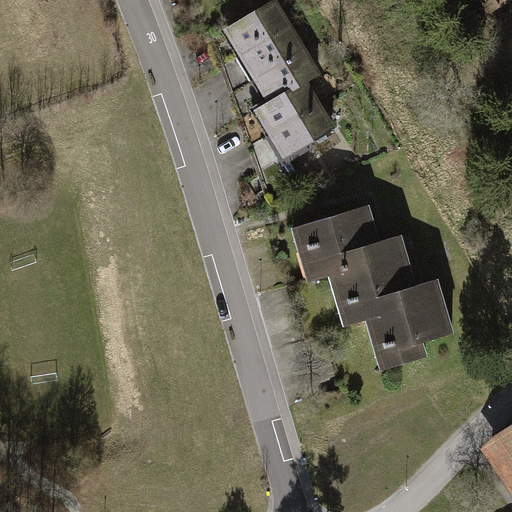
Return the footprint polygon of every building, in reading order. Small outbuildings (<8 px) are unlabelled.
[(276,0),(272,0),(222,34),(238,58),(292,25),(276,0)] [(511,4),(511,0),(459,0),(480,28),(511,4)] [(292,25),(238,58),(251,80),(305,48),(292,25)] [(305,48),(251,80),(266,104),(307,81),(309,84),(323,76),(305,48)] [(266,104),(252,112),(268,137),(321,106),(309,84),(307,81),(266,104)] [(321,106),(268,137),(282,162),(334,130),(321,106)] [(368,205),(288,230),(306,288),(324,283),(329,298),(411,272),(400,237),(381,243),(368,205)] [(411,272),(329,298),(340,336),(364,328),(380,377),(427,361),(422,348),(453,337),(435,284),(417,290),(411,272)] [(511,430),(476,457),(511,507),(511,430)]
